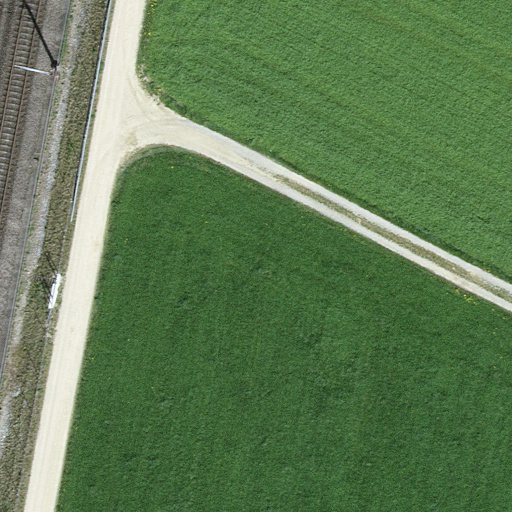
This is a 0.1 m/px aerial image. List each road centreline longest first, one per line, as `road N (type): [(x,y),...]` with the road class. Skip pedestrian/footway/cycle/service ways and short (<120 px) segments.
road 1 (track): [(38,511),(130,0)]
road 2 (track): [(511,298),(226,150),(110,112)]
